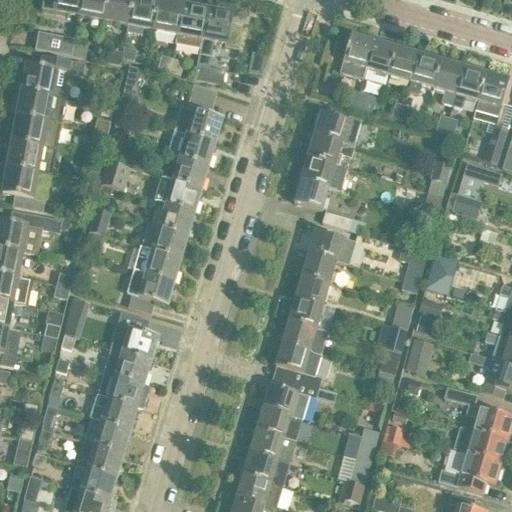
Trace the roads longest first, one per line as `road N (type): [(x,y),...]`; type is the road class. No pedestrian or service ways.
road 1 (residential): [(162,511),(307,0)]
road 2 (residential): [(511,43),(366,0)]
